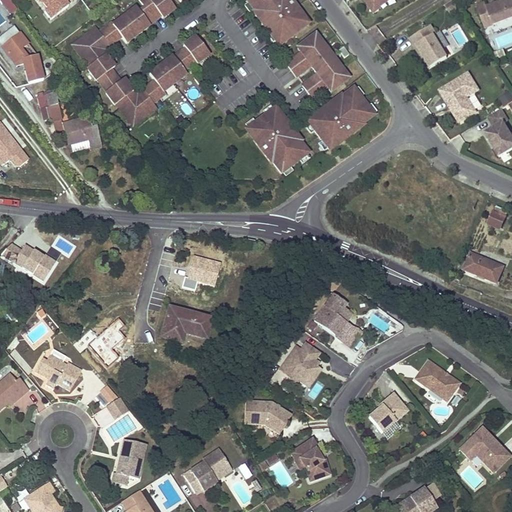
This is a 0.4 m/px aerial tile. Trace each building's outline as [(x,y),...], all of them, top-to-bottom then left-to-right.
[(16,10),(8,0),(0,0),(0,2),(10,15),(16,10)] [(39,0),(47,9),(44,12),(50,20),(68,6),(63,0),(39,0)] [(95,28),(82,37),(85,41),(75,49),(89,67),(87,69),(96,80),(97,79),(107,92),(105,94),(114,105),(116,104),(130,122),(140,115),(142,118),(155,109),(151,104),(164,94),(163,92),(185,75),(182,71),(195,62),(196,64),(208,55),(196,39),(190,44),(188,42),(183,46),(185,48),(172,58),(172,57),(166,61),(168,63),(156,72),(154,70),(149,74),(154,81),(141,90),(141,89),(132,96),(125,87),(127,85),(123,80),(120,82),(110,69),(114,67),(109,61),(107,63),(100,54),(109,48),(108,46),(120,37),(125,44),(131,39),(129,37),(141,29),(142,31),(148,26),(147,25),(160,16),(162,19),(174,9),(166,0),(137,0),(143,8),(137,12),(134,8),(113,24),(111,23),(99,32),(95,28)] [(280,45),(306,25),(299,15),(300,14),(291,1),(287,4),(283,0),(245,0),(254,11),(252,12),(271,36),(272,35),(280,45)] [(362,0),(361,1),(367,8),(373,3),(377,9),(389,0),(362,0)] [(459,7),(454,0),(445,6),(449,13),(459,7)] [(486,4),(477,8),(483,22),(491,18),(495,26),(511,18),(511,0),(508,0),(488,9),(486,4)] [(367,8),(365,9),(371,16),(378,10),(377,9),(373,3),(367,8)] [(491,18),(483,22),(487,30),(495,26),(491,18)] [(0,45),(1,47),(19,34),(14,26),(0,37),(0,45)] [(423,55),(431,68),(447,58),(442,50),(434,36),(436,35),(430,26),(410,39),(420,56),(423,55)] [(141,29),(129,37),(131,39),(142,31),(141,29)] [(436,35),(434,36),(442,50),(448,46),(440,32),(436,35)] [(24,66),(28,85),(43,81),(36,56),(19,34),(1,47),(17,67),(24,66)] [(348,79),(315,34),(297,48),(301,54),(303,52),(312,63),(309,65),(317,75),(319,74),(328,85),(326,87),(330,92),(348,79)] [(82,37),(72,45),(75,49),(85,41),(82,37)] [(342,47),(338,50),(344,58),(348,55),(342,47)] [(504,49),(494,53),(497,59),(507,56),(504,49)] [(418,58),(426,71),(431,68),(423,55),(420,56),(418,58)] [(297,58),(294,57),(285,64),(295,77),(304,71),(304,67),(297,58)] [(166,61),(154,70),(156,72),(168,63),(166,61)] [(468,74),(440,91),(450,109),(453,107),(462,122),(476,113),(467,98),(479,90),(468,74)] [(310,79),(302,85),(312,99),(320,92),(321,89),(314,80),(310,79)] [(353,88),(341,97),(340,96),(316,114),(318,115),(308,123),(327,149),(337,142),(339,144),(363,126),(362,124),(373,116),(366,106),(363,108),(357,100),(360,98),(353,88)] [(503,107),(511,102),(511,92),(510,90),(497,97),(503,107)] [(55,93),(47,95),(50,108),(53,122),(61,120),(57,106),(58,105),(55,93)] [(470,100),(476,109),(487,102),(481,93),(470,100)] [(50,108),(47,95),(38,97),(41,110),(50,108)] [(360,98),(357,100),(363,108),(366,106),(360,98)] [(453,107),(450,109),(459,123),(462,122),(453,107)] [(53,122),(50,108),(41,110),(44,120),(44,121),(45,121),(46,121),(49,120),(49,123),(53,122)] [(273,109),(247,129),(254,139),(253,140),(271,164),(272,163),(280,174),(290,167),(288,164),(296,158),(298,161),(308,154),(299,142),(301,141),(282,117),(281,119),(273,109)] [(500,110),(488,118),(494,129),(485,134),(499,158),(511,149),(511,138),(503,124),(507,121),(500,110)] [(140,115),(130,122),(132,126),(142,118),(140,115)] [(184,121),(180,116),(175,121),(179,125),(184,121)] [(89,118),(62,125),(65,135),(67,146),(71,145),(72,152),(90,148),(91,151),(102,148),(97,128),(92,129),(89,118)] [(61,120),(53,122),(57,137),(65,135),(62,125),(61,120)] [(28,161),(0,122),(0,162),(7,157),(17,169),(28,161)] [(296,158),(288,164),(290,167),(298,161),(296,158)] [(494,212),(489,225),(500,230),(505,217),(494,212)] [(49,272),(53,265),(55,263),(61,254),(51,247),(45,256),(43,258),(25,246),(21,252),(12,245),(1,256),(40,283),(49,272)] [(471,255),(465,270),(496,284),(503,268),(471,255)] [(345,323),(336,317),(342,309),(345,304),(332,295),(313,322),(333,336),(334,339),(338,342),(347,344),(357,330),(345,325),(345,323)] [(73,303),(64,316),(71,321),(80,309),(73,303)] [(169,308),(161,337),(181,342),(183,333),(206,339),(212,319),(169,308)] [(345,323),(350,315),(342,309),(336,317),(345,323)] [(41,311),(37,314),(40,319),(45,315),(41,311)] [(351,347),(362,333),(357,330),(347,344),(351,347)] [(316,367),(318,364),(314,361),(319,354),(304,344),(300,351),(295,348),(279,370),(291,378),(292,377),(299,382),(302,381),(305,377),(308,376),(313,380),(320,371),(316,367)] [(42,360),(35,372),(48,380),(44,387),(53,391),(56,385),(69,393),(81,373),(67,364),(65,366),(49,357),(46,362),(42,360)] [(443,373),(426,361),(413,379),(445,401),(455,387),(458,383),(446,375),(445,377),(442,375),(443,373)] [(0,410),(8,403),(16,396),(19,399),(29,391),(19,380),(16,382),(10,375),(0,382),(0,410)] [(308,387),(313,380),(308,376),(305,377),(302,381),(299,382),(308,387)] [(116,396),(106,386),(99,393),(109,402),(116,396)] [(463,392),(455,387),(445,401),(453,407),(463,392)] [(378,409),(368,418),(381,433),(406,411),(392,395),(380,405),(381,406),(378,409)] [(16,396),(8,403),(11,407),(19,399),(16,396)] [(117,399),(106,407),(115,421),(126,412),(117,399)] [(290,417),(271,404),(270,404),(244,403),(243,424),(263,426),(278,435),(290,417)] [(508,457),(492,440),(490,442),(485,436),(487,435),(480,428),(464,444),(473,453),(492,473),(508,457)] [(312,441),(291,455),(295,461),(296,462),(300,461),(307,471),(311,483),(330,476),(325,462),(323,463),(318,456),(315,452),(318,450),(312,441)] [(119,461),(116,475),(127,478),(138,481),(146,447),(124,442),(120,458),(121,459),(121,461),(119,461)] [(473,453),(464,444),(457,450),(466,459),(473,453)] [(216,481),(214,478),(229,468),(218,450),(202,460),(204,463),(184,476),(195,493),(202,489),(204,492),(218,483),(216,481)] [(268,469),(263,461),(255,466),(261,475),(268,469)] [(307,471),(300,461),(296,462),(295,461),(294,465),(299,474),(302,474),(307,471)] [(243,481),(250,477),(244,464),(237,467),(243,481)] [(229,468),(214,478),(216,481),(231,471),(229,468)] [(256,481),(250,486),(256,494),(262,490),(256,481)] [(50,486),(30,499),(36,509),(32,511),(62,511),(63,511),(60,510),(53,509),(51,505),(55,502),(51,496),(55,494),(50,486)] [(431,486),(424,490),(432,503),(439,499),(431,486)] [(396,511),(430,511),(436,509),(432,503),(424,490),(423,489),(409,498),(410,500),(395,510),(396,511)] [(152,511),(140,491),(121,503),(125,511),(152,511)] [(395,510),(410,500),(409,498),(393,508),(395,510)] [(30,499),(26,501),(32,511),(36,509),(30,499)]
